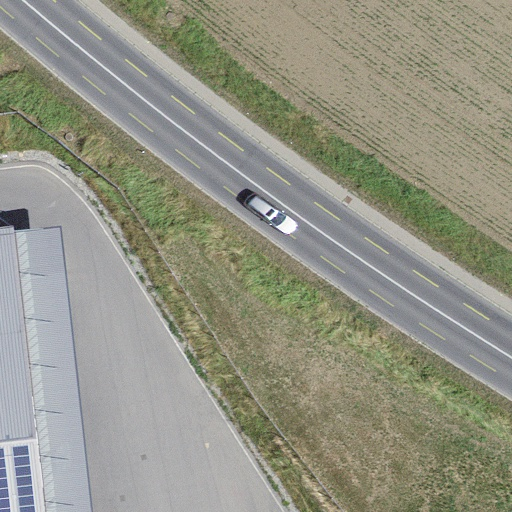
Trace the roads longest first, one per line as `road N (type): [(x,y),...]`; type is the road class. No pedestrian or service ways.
road 1 (secondary): [(23,0),(132,93),(432,310),(511,356)]
road 2 (unknown): [(0,198),(67,212),(116,269),(154,399),(158,511)]
